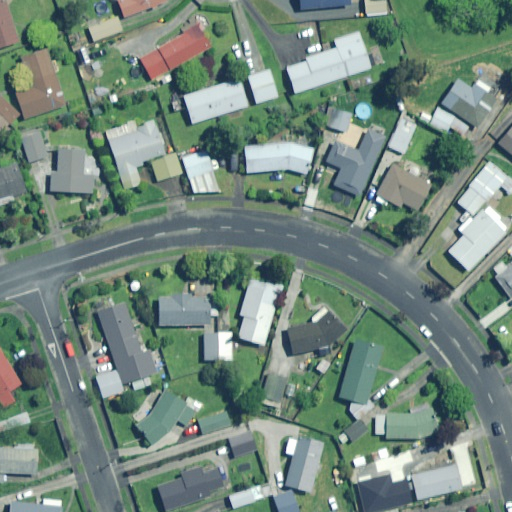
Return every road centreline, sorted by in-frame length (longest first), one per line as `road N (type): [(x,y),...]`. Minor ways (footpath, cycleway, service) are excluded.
road 1 (residential): [(34,273),(201,228),(313,242),(393,280),(438,319),(487,388),(511,450)]
road 2 (residential): [(113,511),(34,273)]
